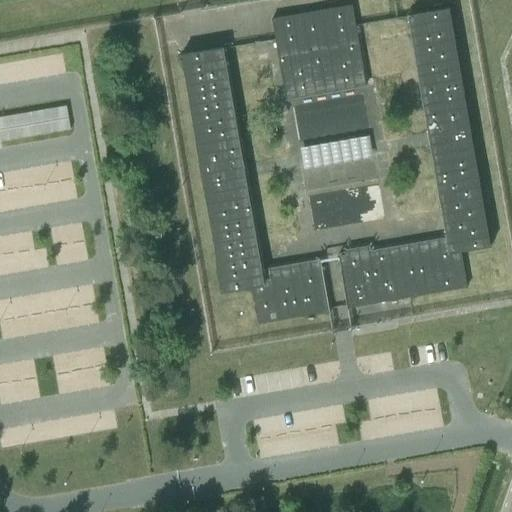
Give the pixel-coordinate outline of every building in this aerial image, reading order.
[(356,26),(352,5),(272,19),(286,101),(367,87),(356,26)] [(491,247),(450,8),(407,16),(427,133),(445,239),(370,252),(369,246),(346,250),(347,255),(338,257),(347,309),(409,298),(468,288),(462,252),(491,247)] [(181,55),(223,294),(252,289),(258,324),(330,312),(321,259),(261,270),(223,48),(181,55)] [(64,103),(0,115),(0,141),(69,129),(64,103)] [(363,103),(294,111),(300,167),(370,158),(363,103)]
